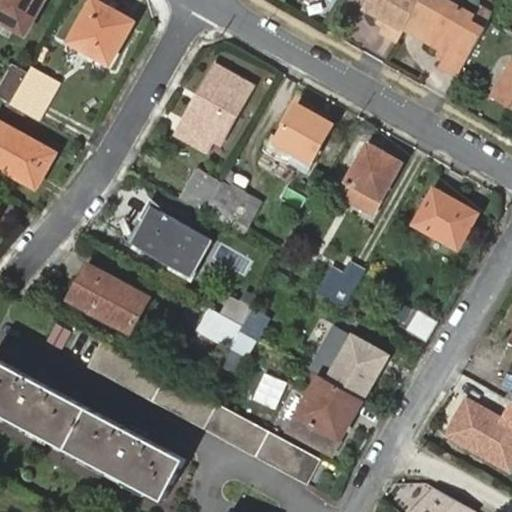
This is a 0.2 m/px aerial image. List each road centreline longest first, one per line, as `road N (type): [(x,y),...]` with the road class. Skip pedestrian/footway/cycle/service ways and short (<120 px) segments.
road 1 (residential): [(200,0),(511,171)]
road 2 (residential): [(29,259),(111,157),(196,0)]
road 3 (residential): [(355,511),(511,246)]
